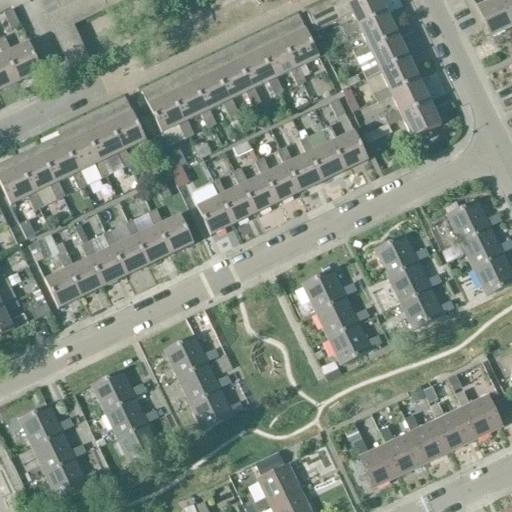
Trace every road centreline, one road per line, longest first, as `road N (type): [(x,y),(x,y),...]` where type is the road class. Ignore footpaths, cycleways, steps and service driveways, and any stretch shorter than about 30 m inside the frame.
road 1 (residential): [(0,388),(498,149)]
road 2 (residential): [(427,0),(498,149)]
